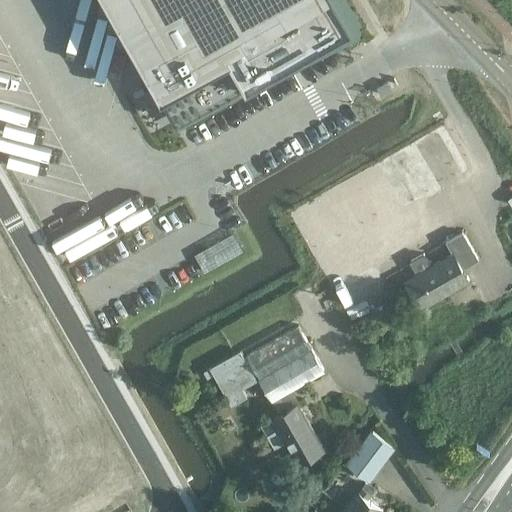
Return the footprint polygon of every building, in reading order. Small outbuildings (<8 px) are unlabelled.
[(341,0),(111,0),(177,116),(351,17),(341,0)] [(449,124),(292,205),(350,318),(394,296),(374,256),(413,236),(400,210),(474,172),(449,124)] [(454,252),(447,256),(431,265),(424,253),(411,260),(418,273),(406,280),(421,306),(437,297),(436,296),(454,285),(455,287),(469,279),(462,266),(476,258),(477,259),(479,258),(463,231),(447,240),(454,252)] [(299,323),(248,353),(260,374),(312,345),(299,323)] [(312,345),(260,374),(274,398),(325,369),(312,345)] [(258,378),(245,354),(242,348),(209,367),(229,405),(245,397),(240,388),(258,378)] [(288,468),(324,447),(309,422),(313,420),(308,411),(305,413),(298,402),(274,416),(280,427),(268,433),(288,468)] [(348,464),(368,479),(393,445),(373,431),(348,464)] [(346,507),(352,511),(381,511),(383,509),(368,498),(375,489),(366,482),(359,491),(358,490),(346,507)]
